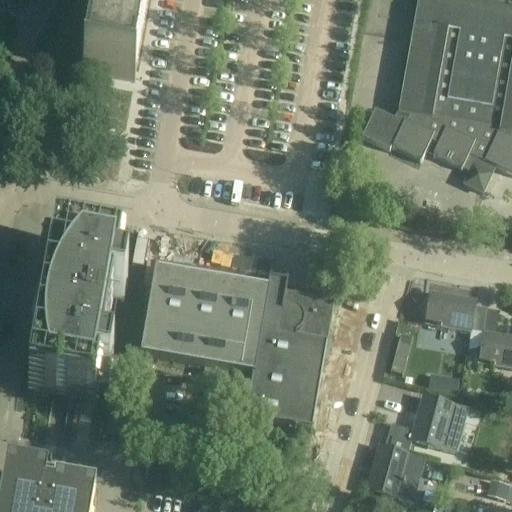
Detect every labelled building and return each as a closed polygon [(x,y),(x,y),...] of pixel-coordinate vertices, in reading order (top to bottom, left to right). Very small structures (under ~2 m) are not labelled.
[(82,73),(82,75),(86,76),(99,78),(134,84),(135,82),(134,82),(148,0),(95,0),(82,73)] [(375,114),(362,141),(389,155),(391,151),(392,151),(421,165),(428,150),(436,153),(433,159),(462,173),(463,171),(470,175),(464,188),(482,196),(491,178),(487,176),(490,169),(511,178),(511,11),(445,0),(419,0),(415,26),(414,26),(414,27),(415,27),(399,118),(397,117),(397,119),(394,124),(375,114)] [(117,93),(97,90),(95,89),(90,114),(112,118),(117,93)] [(101,120),(97,143),(108,144),(112,122),(101,120)] [(54,247),(44,305),(27,396),(93,408),(97,384),(108,386),(112,366),(101,364),(112,303),(123,305),(126,285),(115,283),(120,259),(54,247)] [(142,362),(199,372),(205,373),(202,388),(233,394),(228,420),(244,423),(242,431),(261,435),(262,426),(311,435),(334,304),(285,295),(286,288),(285,287),(285,288),(271,285),(269,285),(159,266),(159,265),(157,265),(141,362),(142,363),(142,362)] [(481,337),(485,313),(474,311),(475,305),(435,298),(433,313),(428,313),(425,328),(472,336),(472,335),(481,337)] [(477,352),(475,364),(477,367),(511,373),(511,341),(494,339),(498,315),(486,313),(481,337),(482,337),(480,352),(477,352)] [(401,338),(390,375),(402,378),(412,341),(401,338)] [(391,428),(388,440),(411,447),(411,446),(442,454),(456,458),(468,413),(454,409),(423,401),(414,434),(391,428)] [(379,451),(368,490),(383,494),(381,498),(412,507),(415,497),(423,464),(410,460),(410,458),(408,457),(411,447),(388,440),(384,452),(379,451)] [(45,511),(47,505),(50,505),(50,504),(10,497),(6,496),(5,498),(10,499),(9,506),(4,506),(2,511),(45,511)]
